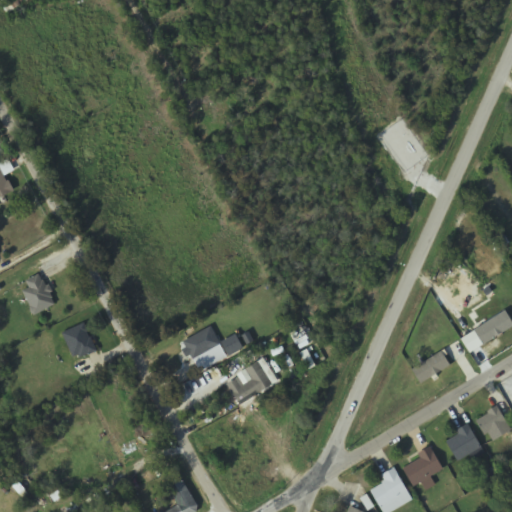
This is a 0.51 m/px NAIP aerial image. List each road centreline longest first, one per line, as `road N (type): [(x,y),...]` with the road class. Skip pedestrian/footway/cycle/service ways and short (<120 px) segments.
road 1 (residential): [(301,511),(511,49)]
road 2 (residential): [(223,511),(0,109)]
road 3 (residential): [(259,511),(393,435)]
road 4 (residential): [(511,363),(393,435)]
road 5 (residential): [(193,107),(133,0)]
